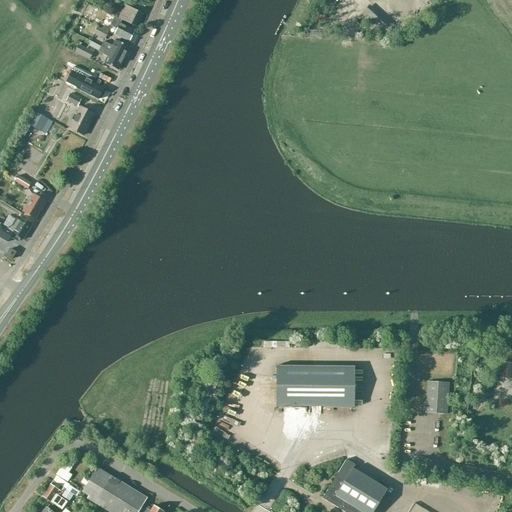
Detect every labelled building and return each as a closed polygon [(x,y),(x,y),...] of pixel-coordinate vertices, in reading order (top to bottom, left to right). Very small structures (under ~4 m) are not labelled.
[(125,5),(118,18),(137,28),(144,15),(125,5)] [(367,7),(360,14),(385,36),(391,30),(367,7)] [(114,17),(110,26),(116,29),(114,35),(129,43),(135,30),(125,26),(126,23),(120,20),(114,17)] [(105,39),(108,33),(97,28),(94,34),(105,39)] [(103,41),(101,47),(124,59),(130,48),(115,40),(112,46),(103,41)] [(78,45),(75,53),(90,60),(93,52),(78,45)] [(101,47),(98,52),(107,57),(104,63),(118,70),(124,59),(101,47)] [(101,82),(95,78),(95,79),(74,68),(73,69),(72,69),(66,83),(76,88),(75,88),(99,100),(99,98),(101,99),(104,94),(104,93),(106,89),(104,89),(105,88),(99,85),(101,82)] [(70,94),(66,101),(77,107),(81,100),(70,94)] [(72,121),(68,128),(83,135),(94,114),(79,107),(75,114),(74,114),(71,119),(72,121)] [(35,112),(30,121),(43,129),(48,120),(35,112)] [(18,176),(14,182),(27,189),(31,183),(18,176)] [(33,194),(22,212),(35,220),(46,202),(33,194)] [(0,237),(8,243),(13,234),(23,241),(33,225),(22,218),(19,221),(16,219),(11,226),(7,224),(6,226),(0,223),(0,237)] [(10,249),(6,256),(11,260),(15,253),(10,249)] [(511,363),(502,363),(501,378),(511,379),(511,363)] [(353,367),(277,366),(276,405),(353,406),(353,367)] [(424,413),(439,414),(447,414),(449,383),(427,382),(424,413)] [(71,479),(76,472),(73,470),(80,458),(72,452),(60,471),(71,479)] [(346,459),(322,498),(344,511),(372,511),(388,485),(379,480),(377,484),(352,469),(355,465),(346,459)] [(149,511),(151,510),(142,505),(147,498),(97,467),(82,492),(89,496),(87,499),(108,511),(149,511)] [(53,480),(42,496),(62,510),(67,502),(60,497),(63,493),(61,491),(64,488),(53,480)] [(77,500),(82,487),(72,483),(67,496),(77,500)]
